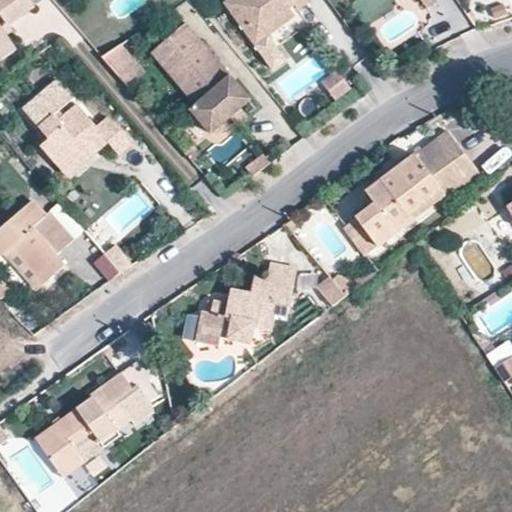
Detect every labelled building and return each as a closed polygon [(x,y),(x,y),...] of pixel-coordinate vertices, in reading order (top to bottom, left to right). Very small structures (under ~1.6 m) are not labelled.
[(0,0),(0,62),(17,50),(2,29),(35,7),(30,0),(0,0)] [(290,13),(308,0),(222,0),(222,1),(254,44),(267,35),(293,17),(290,13)] [(434,0),(421,0),(427,10),(437,4),(434,0)] [(249,101),(186,25),(152,54),(194,105),(189,109),(209,133),(249,101)] [(267,35),(254,44),(273,71),(286,61),(267,35)] [(106,56),(124,85),(141,75),(122,46),(106,56)] [(336,102),(354,90),(340,70),(322,82),(336,102)] [(96,127),(57,81),(23,109),(49,140),(41,147),(60,169),(84,149),(91,157),(109,142),(120,155),(132,145),(107,117),(96,127)] [(0,110),(12,102),(1,86),(0,86),(0,110)] [(481,176),(447,131),(366,193),(375,205),(343,229),(364,258),(438,202),(440,206),(481,176)] [(68,178),(91,157),(84,149),(60,169),(68,178)] [(251,177),(270,163),(263,154),(245,167),(251,177)] [(46,216),(33,201),(0,229),(0,258),(4,255),(13,248),(45,284),(67,266),(58,256),(75,241),(50,212),(46,216)] [(86,232),(61,203),(50,212),(75,241),(86,232)] [(132,265),(116,247),(106,255),(122,273),(132,265)] [(45,284),(13,248),(4,255),(37,291),(45,284)] [(122,273),(106,255),(96,264),(110,281),(122,273)] [(288,316),(297,270),(270,265),(267,281),(254,278),(251,295),(231,291),(229,300),(225,299),(224,305),(214,302),(211,314),(204,312),(198,340),(218,345),(220,336),(252,344),(259,310),(288,316)] [(346,297),(330,277),(317,287),(333,306),(346,297)] [(10,293),(1,281),(0,281),(0,298),(1,299),(10,293)] [(511,378),(511,359),(497,369),(505,382),(511,378)] [(135,388),(124,373),(94,393),(96,396),(37,436),(59,468),(117,427),(132,418),(137,425),(157,412),(139,385),(135,388)] [(175,427),(185,419),(179,413),(173,417),(175,427)] [(0,445),(11,438),(0,423),(0,445)] [(123,436),(117,427),(59,468),(64,476),(123,436)]
